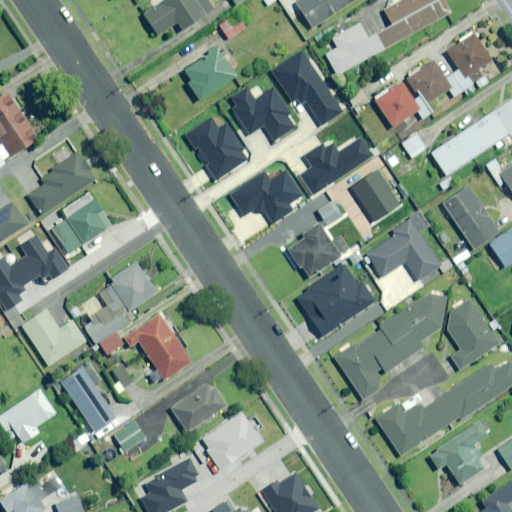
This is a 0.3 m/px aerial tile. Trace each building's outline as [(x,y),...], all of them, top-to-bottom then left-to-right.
[(215,10),(208,0),(167,0),(145,16),(159,36),(178,23),(184,31),(215,10)] [(357,0),(302,0),(297,4),(313,29),(357,0)] [(378,34),(386,49),(452,13),(444,0),(404,0),(384,11),(393,26),(378,34)] [(246,29),(238,16),(221,27),(229,40),(246,29)] [(386,49),(378,34),(375,36),(367,20),(333,39),(338,48),(326,55),(337,75),(386,49)] [(458,70),(470,88),(471,87),(477,84),(480,89),(492,82),(486,74),(474,83),(470,77),(495,61),(475,32),(446,51),(458,70)] [(237,76),(218,49),(185,71),(192,81),(188,83),(200,101),(237,76)] [(270,71),(292,105),(297,102),(301,108),(305,105),(319,128),(344,112),(303,50),(270,71)] [(428,106),(450,92),(454,98),(458,95),(446,78),(434,59),(407,77),(420,95),(427,107),(428,106)] [(427,107),(420,95),(415,98),(403,80),(373,100),(393,129),(418,112),(423,120),(432,114),(427,107)] [(234,113),(251,138),(264,130),(275,147),(302,129),(291,113),(275,89),(256,101),(247,87),(229,99),(237,112),(234,113)] [(366,98),(361,90),(349,98),(354,106),(366,98)] [(0,140),(0,168),(9,162),(7,160),(39,138),(7,91),(0,96),(0,139),(0,140)] [(457,182),(451,173),(496,143),(500,150),(511,142),(511,100),(432,153),(447,176),(448,178),(439,184),(444,191),(457,182)] [(220,130),(212,119),(186,136),(216,180),(249,158),(227,125),(220,130)] [(403,144),(420,168),(431,160),(424,151),(427,148),(417,134),(403,144)] [(311,169),(302,175),(314,194),(372,157),(360,139),(339,153),(334,144),(327,149),(324,145),(304,158),(311,169)] [(55,156),(61,164),(53,170),(54,172),(42,180),(46,185),(29,196),(42,215),(96,180),(78,153),(71,158),(65,150),(55,156)] [(398,153),(386,159),(392,169),(403,162),(398,153)] [(511,166),(504,172),(496,159),(487,165),(500,186),(506,182),(511,192),(511,166)] [(303,195),(286,171),(270,182),(263,172),(230,195),(245,217),(257,208),(261,215),(266,212),(273,223),(293,210),(290,204),(303,195)] [(401,207),(378,172),(353,188),(376,223),(401,207)] [(500,234),(470,188),(444,205),(475,251),(500,234)] [(95,198),(64,220),(65,221),(53,230),(69,254),(83,244),(85,246),(114,226),(95,198)] [(344,217),(334,202),(319,212),(329,227),(344,217)] [(0,244),(28,226),(13,203),(0,211),(0,244)] [(427,286),(444,274),(439,267),(441,265),(410,220),(392,232),(395,236),(368,255),(384,279),(406,264),(418,281),(422,279),(427,286)] [(342,257),(320,225),(304,235),(307,239),(288,251),(300,269),(303,267),(310,278),(342,257)] [(511,263),(511,232),(492,246),(506,268),(511,263)] [(95,265),(84,249),(60,265),(70,282),(95,265)] [(159,292),(136,261),(111,279),(115,284),(101,295),(109,306),(83,325),(97,343),(99,342),(109,355),(125,343),(117,332),(136,318),(131,312),(159,292)] [(358,285),(345,265),(296,298),(324,339),(376,303),(363,282),(358,285)] [(423,342),(443,330),(446,296),(430,296),(404,312),(423,342)] [(445,320),(445,326),(462,351),(451,358),(460,372),(506,340),(499,330),(501,328),(495,319),(492,321),(476,299),(445,320)] [(60,330),(48,310),(23,327),(49,366),(87,342),(73,321),(60,330)] [(193,363),(160,312),(123,336),(130,348),(139,342),(165,381),(193,363)] [(384,369),(387,374),(428,349),(423,342),(404,312),(364,337),(384,369)] [(511,331),(511,319),(509,315),(501,321),(509,333),(511,331)] [(384,369),(364,337),(333,356),(362,403),(385,389),(376,374),(384,369)] [(445,396),(460,418),(462,421),(511,387),(511,365),(510,362),(497,371),(493,365),(445,396)] [(134,383),(123,364),(114,370),(121,381),(114,385),(118,392),(134,383)] [(117,419),(83,367),(61,382),(95,433),(117,419)] [(227,407),(211,383),(172,409),(188,434),(227,407)] [(57,414),(41,390),(0,417),(0,421),(12,439),(19,435),(25,444),(41,433),(37,428),(57,414)] [(460,418),(445,396),(426,409),(424,406),(407,417),(399,405),(377,420),(402,457),(460,418)] [(494,432),(483,417),(430,457),(440,471),(447,466),(462,487),(486,469),(478,458),(482,454),(475,445),(494,432)] [(147,439),(135,422),(115,435),(126,453),(147,439)] [(90,440),(85,433),(70,443),(75,450),(90,440)] [(511,442),(499,450),(511,469),(511,442)] [(51,455),(47,446),(36,453),(41,461),(51,455)] [(0,473),(9,467),(0,454),(0,473)] [(322,511),(337,502),(308,458),(252,494),(263,511),(322,511)] [(63,488),(55,476),(42,483),(50,496),(63,488)] [(511,501),(511,481),(482,501),(488,509),(483,511),(511,511),(511,510),(508,504),(511,501)] [(31,486),(29,483),(0,501),(7,511),(42,511),(51,507),(36,483),(31,486)] [(85,511),(78,495),(56,505),(58,511),(85,511)]
